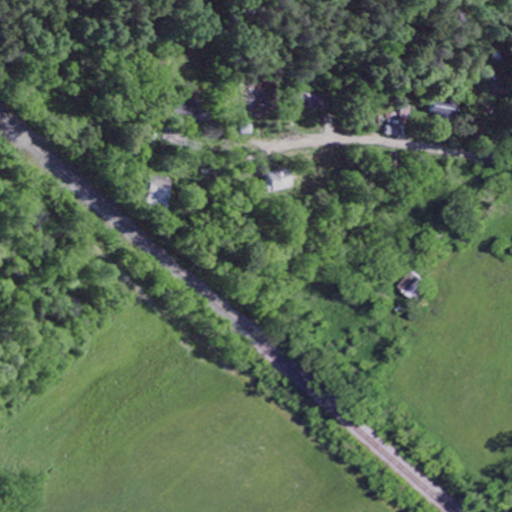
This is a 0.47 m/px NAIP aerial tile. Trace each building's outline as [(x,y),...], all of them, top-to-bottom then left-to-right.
[(268,116),(268,90),(251,89),(250,116),(268,116)] [(205,123),(206,103),(178,101),(177,122),(205,123)] [(454,123),(455,104),(432,102),(430,121),(454,123)] [(266,184),(263,185),(265,195),(292,190),(288,170),(264,175),(266,184)] [(145,206),(169,207),(170,180),(147,179),(145,206)] [(403,291),(422,303),(433,285),(422,278),(418,286),(410,280),(403,291)]
